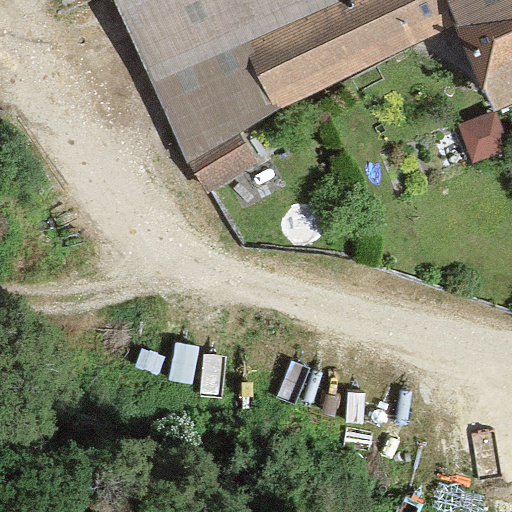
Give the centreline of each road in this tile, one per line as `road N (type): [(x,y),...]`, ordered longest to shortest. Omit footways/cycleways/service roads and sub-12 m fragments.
road 1 (track): [(0,21),(200,278)]
road 2 (track): [(511,337),(200,278)]
road 3 (track): [(200,278),(0,301)]
